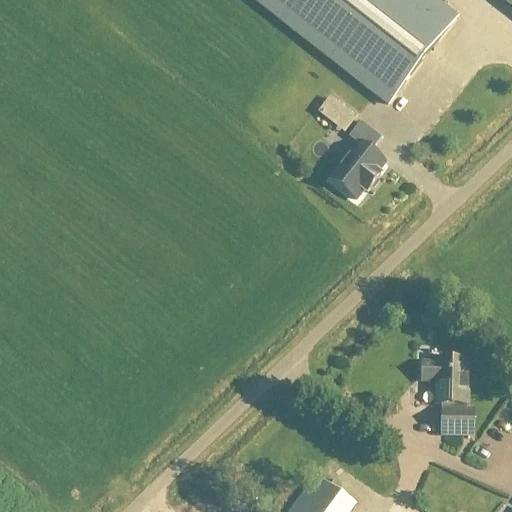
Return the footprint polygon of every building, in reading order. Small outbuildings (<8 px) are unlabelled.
[(250,0),(389,109),(456,23),(426,0),(250,0)] [(511,0),(495,0),(511,13),(511,0)] [(333,128),(343,114),(329,103),(318,116),(333,128)] [(376,176),(384,166),(370,155),(380,142),(360,127),(349,141),(358,148),(330,184),(355,204),(363,194),(366,197),(380,179),(376,176)] [(421,385),(433,386),(435,386),(435,409),(441,410),(440,439),(472,440),(473,414),(466,414),(468,366),(434,365),(434,367),(422,367),(421,385)] [(351,511),(353,510),(314,482),(292,511),(351,511)] [(511,511),(511,506),(504,502),(498,511),(511,511)]
